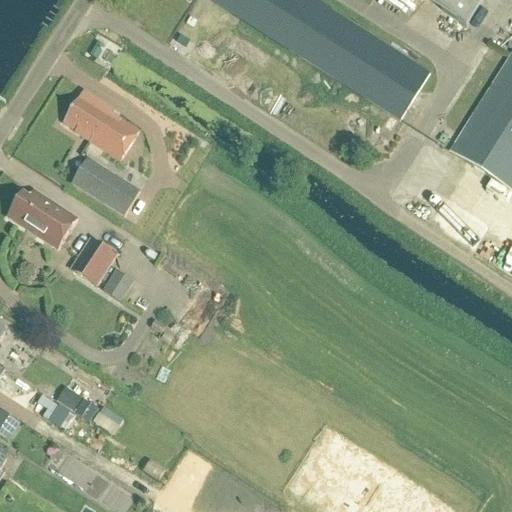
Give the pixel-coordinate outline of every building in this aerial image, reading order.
[(204,0),(400,125),(432,75),(313,0),(204,0)] [(423,0),(468,28),(485,0),(423,0)] [(465,39),(472,44),(483,27),(476,22),(465,39)] [(75,64),(66,57),(76,45),(65,36),(55,49),(63,56),(58,62),(69,71),(75,64)] [(511,56),(450,155),(511,194),(511,56)] [(122,164),(141,134),(115,118),(116,115),(85,94),(64,127),(122,164)] [(123,220),(139,196),(89,162),(73,186),(123,220)] [(78,224),(35,196),(30,202),(24,198),(8,221),(59,254),(78,224)] [(96,291),(117,260),(91,243),(71,274),(96,291)] [(122,306),(135,286),(118,275),(105,295),(122,306)] [(91,339),(99,326),(90,321),(82,334),(91,339)] [(67,391),(58,405),(74,416),(83,402),(67,391)] [(112,397),(105,408),(137,428),(152,403),(143,398),(135,411),(112,397)] [(42,400),(38,407),(48,414),(44,421),(51,425),(60,411),(42,400)] [(84,404),(75,418),(89,427),(98,413),(84,404)] [(0,440),(9,446),(21,427),(0,414),(0,440)] [(100,419),(95,427),(114,439),(119,431),(100,419)] [(0,476),(9,463),(0,456),(0,476)]
